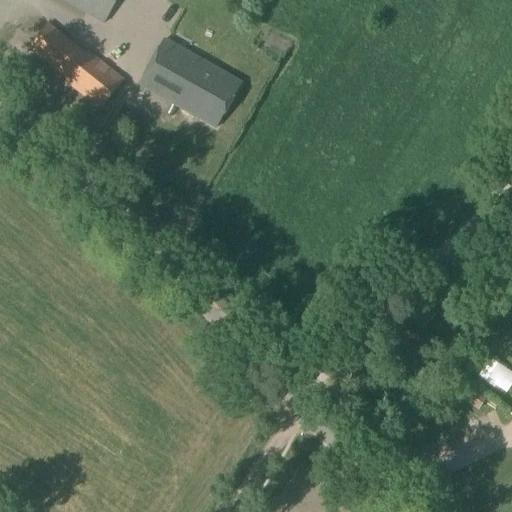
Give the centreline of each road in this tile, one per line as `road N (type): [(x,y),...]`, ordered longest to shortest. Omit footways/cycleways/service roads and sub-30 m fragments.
road 1 (unclassified): [(395,511),(63,149),(0,93)]
road 2 (track): [(372,307),(469,234),(511,180)]
road 3 (track): [(299,409),(372,307)]
road 4 (track): [(232,511),(299,409)]
